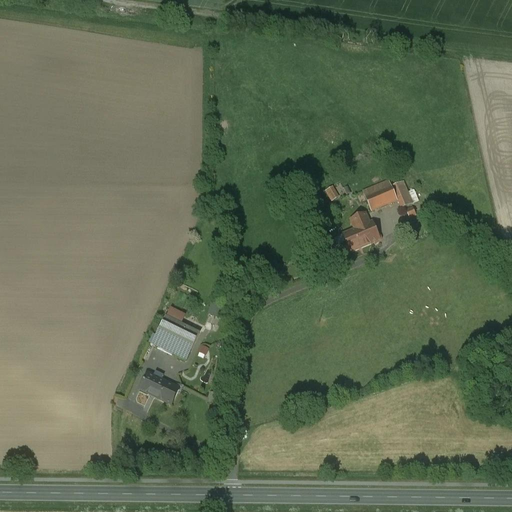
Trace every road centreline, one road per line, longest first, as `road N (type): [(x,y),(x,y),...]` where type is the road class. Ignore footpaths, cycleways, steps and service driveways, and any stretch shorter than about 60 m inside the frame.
road 1 (primary): [(511,499),(0,493)]
road 2 (track): [(81,0),(215,19)]
